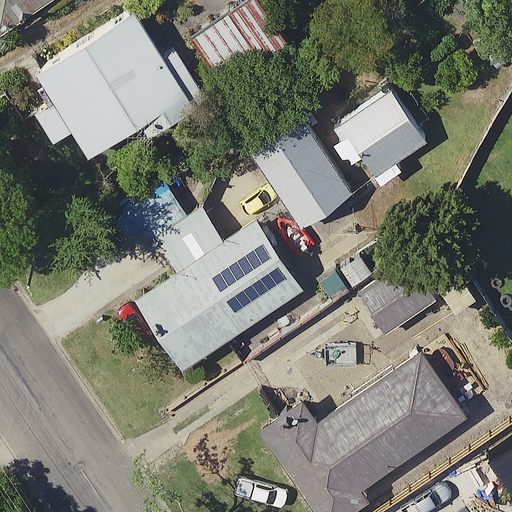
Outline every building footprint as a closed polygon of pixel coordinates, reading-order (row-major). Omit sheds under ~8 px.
[(0,0),(0,12),(17,0),(0,0)] [(153,43),(126,0),(113,0),(25,53),(45,86),(24,99),(43,130),(65,117),(78,140),(130,109),(138,122),(196,87),(165,36),(153,43)] [(279,32),(257,0),(216,0),(182,24),(216,75),(279,32)] [(425,140),(380,75),(322,115),(367,181),(425,140)] [(342,179),(290,97),(239,130),(291,212),(342,179)] [(214,225),(189,187),(139,219),(153,240),(116,265),(173,351),(291,273),(245,204),(214,225)] [(439,238),(415,253),(447,301),(471,285),(439,238)] [(427,286),(399,246),(347,282),(375,322),(427,286)] [(452,402),(408,336),(309,404),(304,396),(260,426),(318,510),(359,482),(351,470),(452,402)] [(475,511),(511,487),(511,486),(482,441),(438,471),(465,511),(475,511)] [(462,511),(451,495),(425,511),(462,511)]
